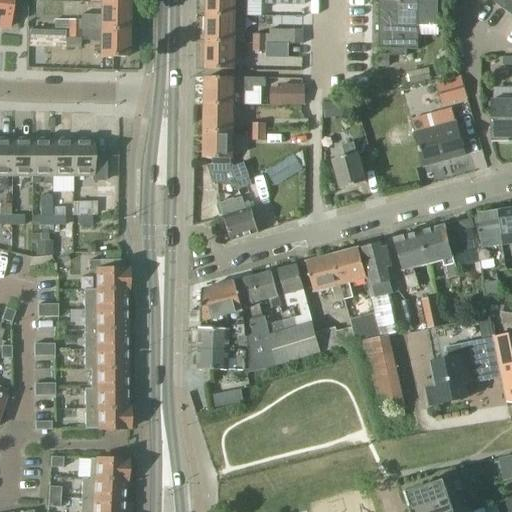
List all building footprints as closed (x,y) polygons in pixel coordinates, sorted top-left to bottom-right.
[(0,0),(0,28),(9,29),(12,0),(0,0)] [(207,0),(207,15),(234,16),(245,16),(247,16),(247,4),(247,0),(207,0)] [(378,0),(378,50),(389,50),(389,57),(406,57),(406,50),(419,50),(419,27),(438,27),(438,0),(378,0)] [(508,13),(511,7),(511,0),(502,0),(498,6),(508,13)] [(100,29),(127,30),(128,3),(101,2),(100,16),(80,16),(80,21),(80,29),(100,29)] [(207,15),(207,42),(234,43),(234,44),(245,44),(245,30),(245,16),(234,16),(207,15)] [(68,21),(54,21),(53,30),(67,30),(68,30),(68,28),(68,21)] [(68,30),(67,39),(80,39),(80,29),(68,28),(68,30)] [(100,31),(100,57),(127,57),(127,30),(100,29),(100,31)] [(30,30),(29,40),(65,41),(65,31),(30,30)] [(253,36),(253,43),(295,44),(296,31),(270,30),(270,36),(253,36)] [(207,42),(206,69),(233,70),(234,44),(234,43),(207,42)] [(266,58),(303,59),(303,45),(295,45),(295,44),(253,43),(253,53),(266,53),(266,58)] [(511,58),(503,58),(503,66),(511,66),(511,58)] [(448,62),(436,61),(435,77),(448,77),(448,62)] [(206,77),(206,104),(232,105),(232,106),(246,106),(246,105),(246,104),(260,105),(260,87),(266,87),(266,78),(233,77),(206,77)] [(436,88),(441,107),(468,99),(463,81),(436,88)] [(509,142),(509,139),(511,138),(511,89),(494,90),(493,101),(492,101),(492,142),(509,142)] [(353,102),(324,104),(324,109),(325,119),(354,116),(353,102)] [(206,104),(205,131),(232,132),(232,106),(232,105),(206,104)] [(466,156),(456,122),(415,134),(424,168),(466,156)] [(252,124),(252,132),(266,132),(266,124),(252,124)] [(358,153),(357,154),(354,143),(360,142),(355,127),(336,133),(340,147),(343,147),(345,157),(333,160),(340,189),(366,183),(358,153)] [(205,131),(205,159),(231,159),(231,158),(241,157),(241,134),(232,134),(232,132),(205,131)] [(251,142),(265,142),(266,132),(252,132),(251,142)] [(7,176),(32,176),(32,140),(7,140),(7,176)] [(32,176),(56,176),(56,140),(32,140),(32,176)] [(56,140),(56,176),(80,176),(80,140),(56,140)] [(93,155),(94,140),(80,140),(80,176),(92,176),(92,181),(105,181),(105,155),(93,155)] [(294,156),(276,166),(285,181),(303,171),(294,156)] [(233,165),(208,165),(211,178),(213,184),(231,186),(232,189),(236,189),(237,192),(241,190),(253,186),(245,163),(233,167),(233,165)] [(233,198),(219,204),(230,241),(258,233),(248,202),(243,204),(241,197),(233,200),(233,198)] [(80,201),(80,217),(79,217),(79,227),(92,227),(92,217),(97,217),(97,201),(80,201)] [(511,242),(511,208),(498,211),(504,244),(511,242)] [(479,214),(484,247),(493,246),(497,272),(508,270),(504,244),(498,211),(479,214)] [(24,217),(7,217),(7,226),(24,226),(24,217)] [(39,227),(56,227),(56,217),(39,217),(39,227)] [(455,230),(448,232),(457,269),(481,264),(477,243),(473,219),(453,224),(455,230)] [(445,226),(420,233),(429,265),(442,261),(447,280),(458,277),(456,270),(457,269),(448,232),(447,232),(445,226)] [(420,233),(396,240),(409,290),(421,287),(416,269),(429,265),(420,233)] [(399,293),(385,242),(360,248),(369,279),(374,299),(399,293)] [(94,245),(87,245),(87,246),(86,246),(87,254),(93,254),(94,252),(94,249),(95,246),(94,246),(94,245)] [(360,248),(334,256),(346,300),(354,298),(350,284),(369,279),(360,248)] [(334,288),(338,303),(346,300),(334,256),(308,263),(316,293),(334,288)] [(96,290),(127,291),(128,291),(128,270),(120,270),(120,261),(88,262),(88,272),(96,272),(96,290)] [(302,317),(295,319),(297,328),(313,323),(311,316),(298,264),(278,270),(288,306),(299,303),(302,317)] [(270,272),(253,276),(263,311),(272,309),(280,307),(277,296),(270,272)] [(253,276),(235,281),(247,322),(265,318),(263,311),(253,276)] [(203,290),(202,322),(229,315),(230,326),(230,327),(245,323),(247,322),(235,281),(203,290)] [(486,296),(487,296),(500,293),(499,282),(484,284),(486,296)] [(84,311),(127,310),(127,291),(96,290),(83,290),(84,311)] [(511,295),(507,294),(501,326),(511,327),(511,295)] [(421,300),(427,329),(443,326),(436,296),(421,300)] [(58,305),(48,306),(48,318),(58,318),(58,305)] [(38,318),(48,318),(48,306),(37,306),(38,318)] [(5,308),(5,310),(1,321),(10,324),(11,324),(16,312),(5,308)] [(84,311),(84,331),(127,330),(127,310),(84,311)] [(352,329),(356,343),(380,338),(380,337),(374,315),(350,322),(352,329)] [(247,322),(245,323),(249,351),(249,374),(278,366),(269,335),(267,326),(265,318),(247,322)] [(295,319),(267,326),(269,335),(297,328),(295,319)] [(201,328),(200,348),(246,351),(249,351),(245,323),(230,327),(230,329),(201,328)] [(313,323),(297,328),(269,335),(278,366),(353,345),(356,344),(356,343),(352,329),(336,332),(336,329),(315,334),(313,323)] [(84,331),(84,350),(127,350),(127,330),(84,331)] [(511,402),(511,333),(494,337),(507,402),(511,402)] [(380,338),(356,343),(356,344),(373,412),(404,405),(389,336),(380,338)] [(471,374),(479,372),(473,343),(447,348),(449,360),(432,363),(437,388),(427,390),(430,406),(468,399),(465,384),(472,383),(471,374)] [(44,357),(44,345),(34,345),(34,357),(44,357)] [(44,345),(44,357),(54,357),(54,345),(44,345)] [(11,347),(1,347),(1,359),(11,359),(11,347)] [(200,348),(199,369),(245,371),(246,351),(200,348)] [(84,350),(84,371),(90,371),(90,370),(128,370),(127,350),(84,350)] [(91,389),(91,390),(128,390),(128,370),(90,370),(90,371),(91,389)] [(55,384),(45,385),(45,397),(55,397),(55,384)] [(35,397),(45,397),(45,385),(34,385),(35,397)] [(85,410),(128,410),(128,409),(128,390),(91,390),(91,389),(84,390),(85,410)] [(241,391),(233,392),(235,404),(243,402),(241,391)] [(383,422),(403,417),(401,407),(381,411),(383,422)] [(85,410),(85,430),(129,430),(129,409),(128,409),(128,410),(85,410)] [(51,430),(51,422),(36,423),(36,422),(35,422),(35,431),(52,431),(52,430),(51,430)] [(64,459),(64,458),(51,457),(50,469),(51,469),(51,468),(63,468),(63,459),(64,459)] [(90,479),(125,482),(126,482),(128,461),(90,459),(90,479)] [(511,466),(501,470),(503,482),(511,478),(511,466)] [(440,482),(406,494),(412,511),(416,511),(460,497),(459,496),(467,493),(473,492),(468,470),(439,476),(440,482)] [(125,482),(90,479),(82,479),(81,499),(124,501),(125,482)] [(49,488),(48,498),(60,499),(61,488),(49,488)] [(473,511),(467,493),(459,496),(460,497),(416,511),(473,511)] [(60,499),(48,498),(48,508),(60,509),(60,499)] [(81,499),(80,511),(124,511),(124,501),(81,499)]
